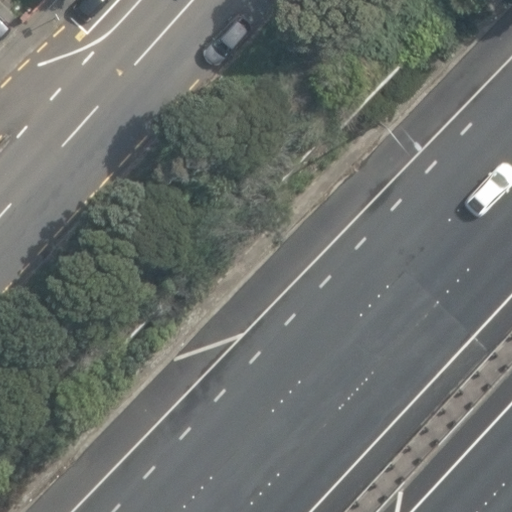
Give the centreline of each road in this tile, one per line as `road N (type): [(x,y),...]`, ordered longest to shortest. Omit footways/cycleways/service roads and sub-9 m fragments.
road 1 (motorway): [(246,511),(511,226)]
road 2 (secondary): [(192,0),(0,213)]
